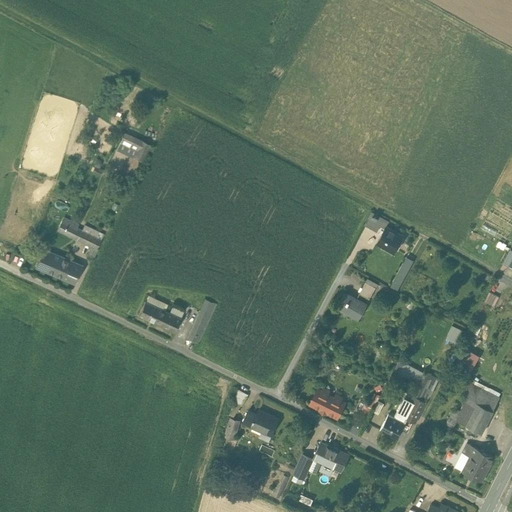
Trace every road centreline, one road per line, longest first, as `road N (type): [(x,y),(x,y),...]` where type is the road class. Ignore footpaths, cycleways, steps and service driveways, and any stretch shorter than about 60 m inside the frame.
road 1 (residential): [(488,507),(0,261)]
road 2 (track): [(0,6),(464,256)]
